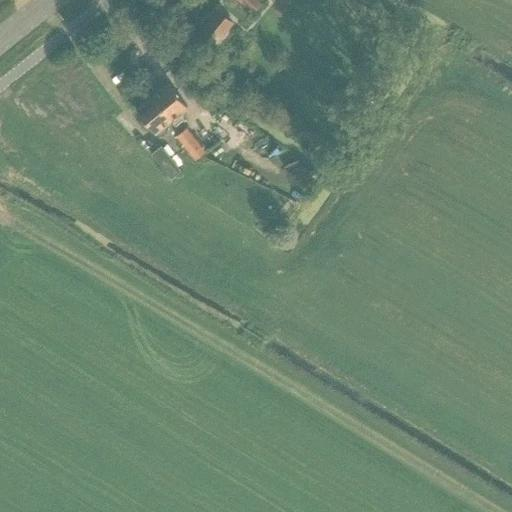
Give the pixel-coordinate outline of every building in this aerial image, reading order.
[(261,5),(255,0),(238,0),(252,13),(261,5)] [(233,24),(218,11),(193,40),(208,53),(233,24)] [(124,22),(112,29),(134,66),(146,59),(124,22)] [(152,96),(171,120),(187,107),(168,83),(152,96)] [(164,126),(171,120),(152,96),(136,109),(155,133),(156,132),(160,137),(168,131),(164,126)] [(205,151),(186,128),(176,136),(195,160),(205,151)]
